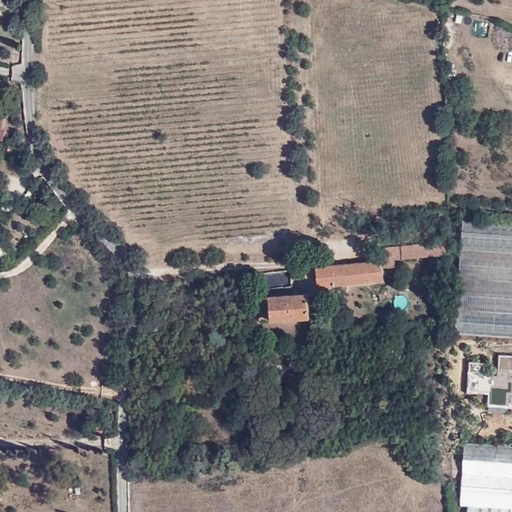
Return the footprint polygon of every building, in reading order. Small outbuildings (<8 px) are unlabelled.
[(430,217),(429,210),(373,216),(375,227),(399,225),(399,220),(430,217)] [(511,220),(459,217),(454,330),(511,333),(511,220)] [(392,257),(447,253),(446,241),(377,247),(377,258),(314,265),(317,287),(380,280),(380,267),(393,265),(392,257)] [(308,316),(306,293),(255,298),(258,320),(308,316)] [(511,356),(498,356),(497,376),(485,376),(485,363),(468,362),(467,395),(490,395),(490,406),(509,406),(509,397),(511,396),(511,356)] [(465,511),(511,511),(511,443),(463,441),(459,500),(467,501),(465,511)]
